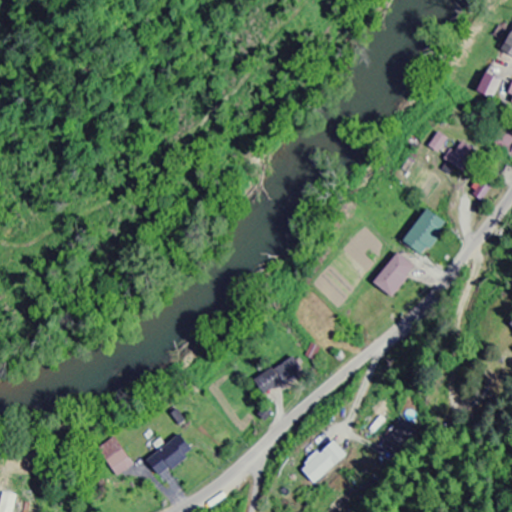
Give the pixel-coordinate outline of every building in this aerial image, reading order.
[(511,25),(500,46),(507,50),(504,56),(511,60),(511,25)] [(492,103),(501,82),(481,74),(472,94),(492,103)] [(433,149),(446,156),(454,139),(441,132),(433,149)] [(511,137),(503,133),(495,149),(511,156),(511,137)] [(452,150),(446,162),(473,174),(483,153),(463,143),(458,153),(452,150)] [(479,191),(476,198),(487,203),(494,187),(480,180),(476,189),(479,191)] [(408,241),(426,257),(453,226),(436,210),(408,241)] [(379,285),(398,300),(423,269),(404,254),(379,285)] [(309,373),(298,358),(262,383),(273,398),(309,373)] [(152,463),(166,479),(200,452),(186,435),(152,463)] [(120,439),(104,452),(124,478),(140,466),(120,439)] [(352,455),(340,442),(325,456),(322,453),(304,470),(319,486),(352,455)] [(18,511),(22,497),(8,493),(3,511),(18,511)]
